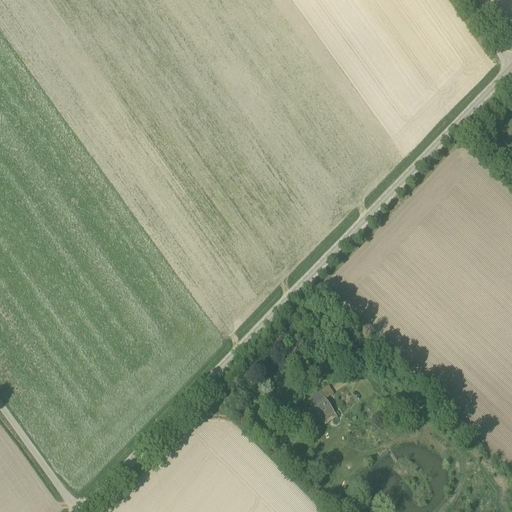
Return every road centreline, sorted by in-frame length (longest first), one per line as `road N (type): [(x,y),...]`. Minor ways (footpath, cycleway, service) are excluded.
road 1 (unclassified): [(82,511),(511,67)]
road 2 (unclassified): [(0,402),(80,511)]
